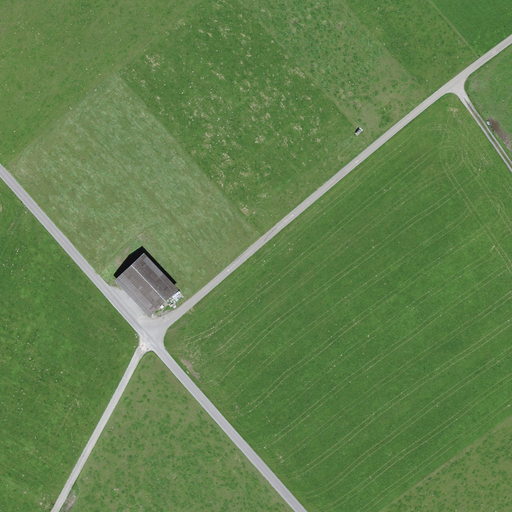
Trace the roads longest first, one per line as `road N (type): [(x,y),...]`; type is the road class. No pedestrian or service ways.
road 1 (unclassified): [(151,338),(511,39)]
road 2 (unclassified): [(151,338),(310,511)]
road 3 (unclassified): [(0,171),(151,338)]
road 4 (track): [(55,511),(151,338)]
